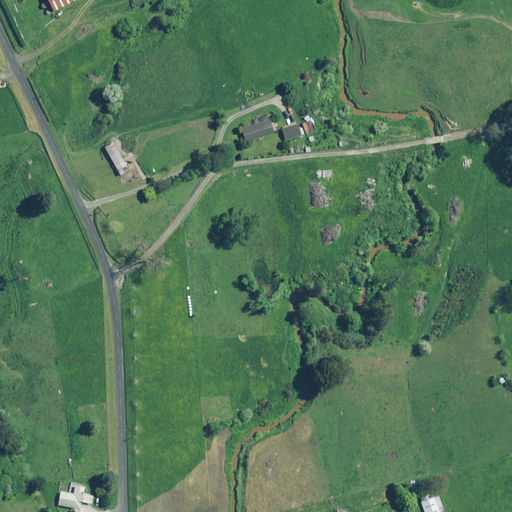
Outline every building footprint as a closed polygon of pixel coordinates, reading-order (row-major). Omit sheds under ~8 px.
[(45,0),(52,12),(75,0),(45,0)] [(305,79),(303,76),(295,82),(297,85),(305,79)] [(274,134),(270,120),(241,129),(245,143),(274,134)] [(313,130),(310,121),(302,124),(305,133),(313,130)] [(301,136),(297,125),(282,130),(285,141),(301,136)] [(126,166),(113,143),(104,148),(120,175),(124,173),(121,168),(126,166)] [(74,492),(61,489),(58,505),(68,507),(69,511),(81,511),(81,510),(82,503),(95,505),(97,494),(86,492),(87,487),(75,485),(74,492)] [(442,511),(443,511),(444,511),(439,496),(429,499),(428,495),(421,498),(422,502),(421,502),(424,511),(442,511)]
